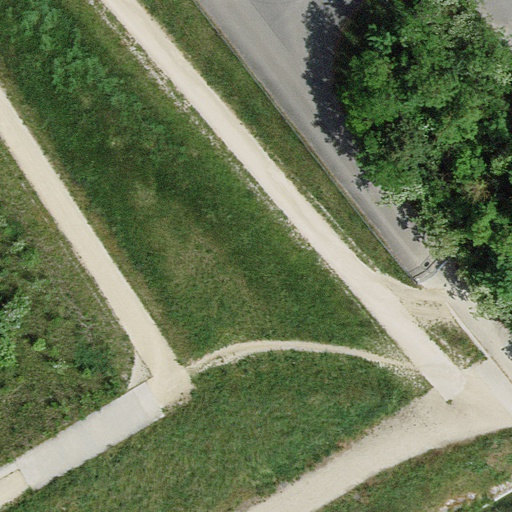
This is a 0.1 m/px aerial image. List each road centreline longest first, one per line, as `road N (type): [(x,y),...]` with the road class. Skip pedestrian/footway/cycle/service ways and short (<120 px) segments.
road 1 (track): [(511,388),(474,393),(444,374),(122,0)]
road 2 (track): [(0,109),(176,389),(0,491)]
road 3 (unclassified): [(511,358),(230,0)]
road 4 (track): [(277,511),(474,393)]
